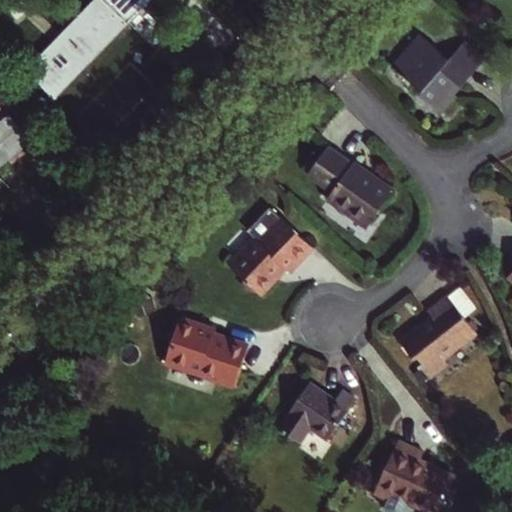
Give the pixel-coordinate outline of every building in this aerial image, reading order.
[(99,0),(35,66),(55,93),(147,0),(99,0)] [(165,20),(151,36),(183,67),(197,52),(165,20)] [(443,114),(456,96),(450,91),(458,82),(464,87),(487,60),(466,42),(451,59),(424,37),(397,69),(404,75),(402,78),(408,83),(410,80),(423,91),(420,95),(443,114)] [(456,96),(464,87),(458,82),(450,91),(456,96)] [(0,168),(34,140),(12,112),(0,121),(0,168)] [(351,168),(326,151),(307,176),(332,194),(327,201),(367,229),(392,194),(353,166),(351,168)] [(313,244),(282,216),(261,239),(258,236),(231,266),(262,293),(288,265),(291,268),(313,244)] [(467,326),(437,288),(416,304),(420,308),(415,312),(417,315),(391,336),(422,374),(441,359),(435,352),(467,326)] [(214,342),(215,339),(181,326),(165,370),(234,395),(249,354),(214,342)] [(332,401),(306,383),(274,428),(296,444),(307,428),(325,441),(352,401),(338,391),(332,401)] [(421,454),(395,445),(387,468),(377,495),(375,501),(388,506),(390,499),(424,511),(440,511),(453,476),(418,463),(421,454)] [(377,495),(387,468),(380,465),(370,493),(377,495)]
